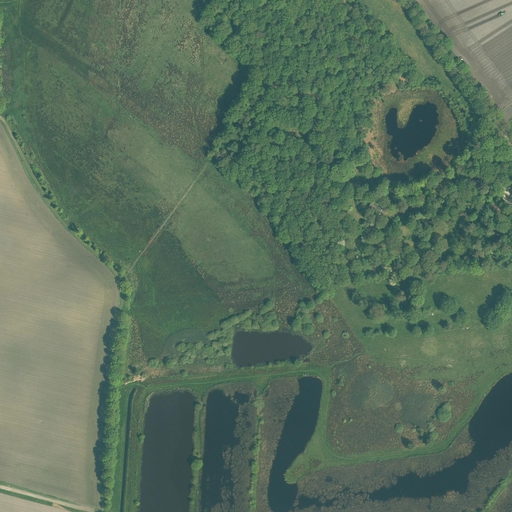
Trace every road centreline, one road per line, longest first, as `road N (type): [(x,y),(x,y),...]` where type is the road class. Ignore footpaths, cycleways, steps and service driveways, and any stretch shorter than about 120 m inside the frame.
road 1 (track): [(121,281),(102,511)]
road 2 (track): [(354,201),(381,226),(426,212),(466,217),(501,130)]
road 3 (track): [(121,281),(63,225),(0,117)]
road 4 (unclassified): [(511,145),(406,0)]
